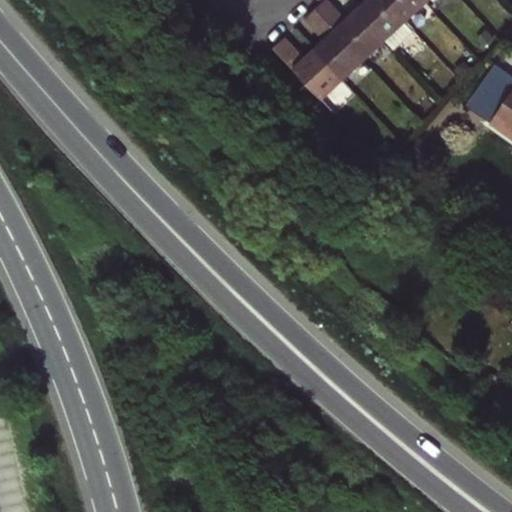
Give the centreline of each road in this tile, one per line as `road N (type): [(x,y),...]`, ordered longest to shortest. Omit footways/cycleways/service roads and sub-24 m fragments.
road 1 (primary): [(507,511),(312,350),(101,152)]
road 2 (primary): [(468,511),(397,458),(231,302),(101,152)]
road 3 (trunk): [(0,211),(79,383),(117,507)]
road 4 (trunk): [(101,152),(0,37)]
